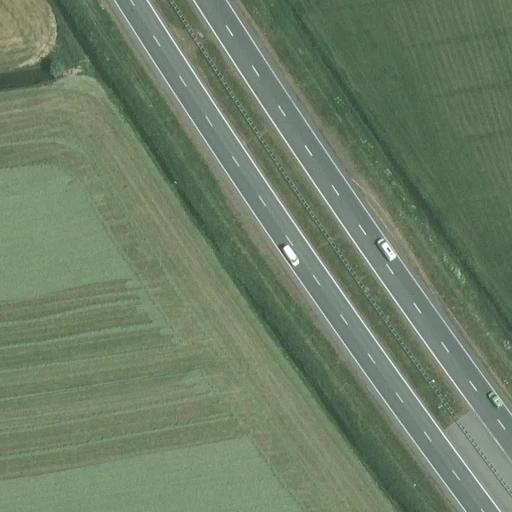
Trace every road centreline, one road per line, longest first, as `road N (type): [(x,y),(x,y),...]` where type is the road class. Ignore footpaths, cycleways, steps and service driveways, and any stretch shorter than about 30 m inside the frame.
road 1 (trunk): [(130,0),(320,290),(480,511)]
road 2 (trunk): [(511,441),(209,0)]
